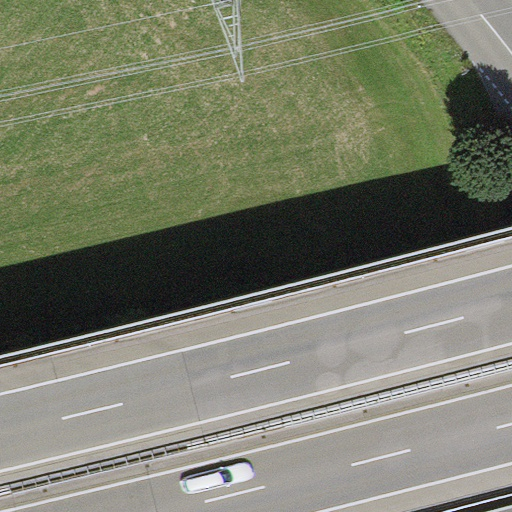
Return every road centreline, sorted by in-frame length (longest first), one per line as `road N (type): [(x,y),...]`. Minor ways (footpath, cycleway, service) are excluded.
road 1 (motorway): [(511,308),(0,434)]
road 2 (motorway): [(164,511),(511,424)]
